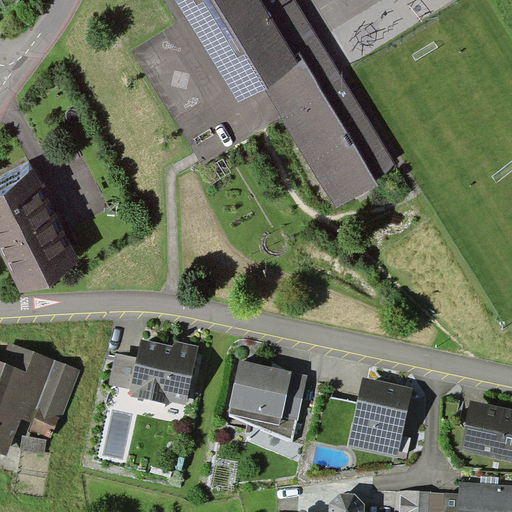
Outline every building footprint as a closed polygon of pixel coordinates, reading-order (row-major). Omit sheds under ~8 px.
[(175,0),(239,99),(263,85),(337,207),(379,185),(376,181),(398,167),(295,0),(175,0)] [(33,170),(0,187),(0,250),(21,290),(81,261),(33,170)] [(172,346),(141,339),(137,357),(130,389),(129,393),(131,394),(130,396),(167,404),(168,400),(186,405),(199,346),(173,341),(172,346)] [(0,454),(7,457),(21,419),(32,423),(30,429),(51,438),(54,427),(60,421),(80,370),(9,343),(1,362),(0,361),(0,454)] [(130,389),(137,357),(116,353),(109,384),(130,389)] [(292,371),(240,360),(229,407),(231,407),(229,416),(289,442),(293,439),(297,421),(282,417),(292,371)] [(297,421),(308,375),(292,371),(282,417),(297,421)] [(363,377),(348,446),(398,457),(413,388),(363,377)] [(511,408),(470,400),(460,451),(511,461),(511,408)] [(46,439),(22,435),(19,451),(44,454),(46,439)] [(511,511),(511,485),(459,481),(458,493),(444,493),(443,511),(511,511)] [(394,511),(428,511),(430,493),(430,491),(408,490),(396,492),(394,511)] [(307,511),(305,510),(301,510),(298,511),(364,511),(365,504),(355,493),(340,494),(329,503),(328,511),(316,511),(310,511),(307,511)] [(443,511),(444,493),(430,493),(428,511),(443,511)]
